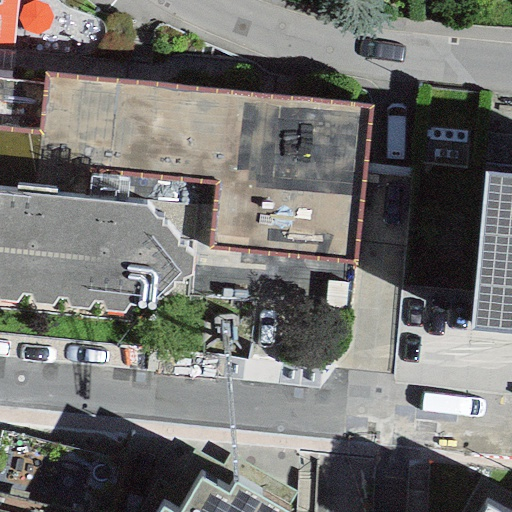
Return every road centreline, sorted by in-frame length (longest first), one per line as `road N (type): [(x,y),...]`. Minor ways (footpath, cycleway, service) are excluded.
road 1 (residential): [(0,388),(511,436)]
road 2 (residential): [(511,64),(315,43),(202,0)]
